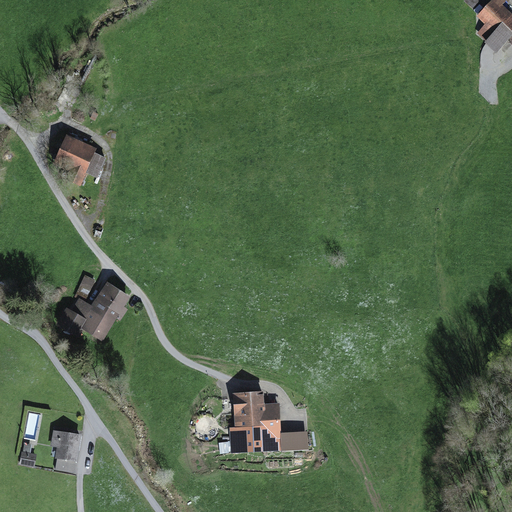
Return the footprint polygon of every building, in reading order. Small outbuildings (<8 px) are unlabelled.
[(482,0),(466,0),(464,2),(473,10),(482,0)] [(506,3),(502,0),(493,0),(477,19),(486,27),(478,35),(487,43),(485,45),(496,56),(511,38),(511,16),(503,8),(506,3)] [(98,151),(67,138),(54,167),(71,174),(67,183),(81,188),(86,176),(98,181),(107,161),(96,156),(98,151)] [(67,306),(56,324),(79,338),(85,329),(103,340),(117,318),(121,320),(129,307),(125,305),(131,294),(108,280),(92,304),(86,300),(95,280),(85,275),(75,296),(78,299),(72,309),(67,306)] [(263,389),(233,390),(235,426),(230,426),(231,453),(309,449),(308,429),(281,430),(280,402),(264,403),(263,389)] [(81,432),(53,428),(51,446),(57,447),(55,457),(57,458),(55,469),(73,472),(75,460),(77,460),(81,432)] [(26,450),(24,462),(37,464),(39,453),(26,450)]
